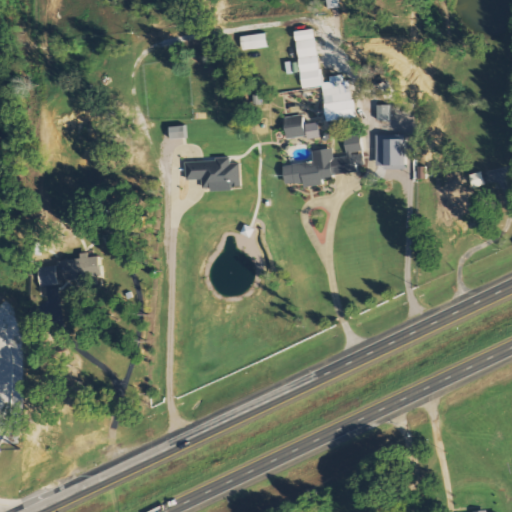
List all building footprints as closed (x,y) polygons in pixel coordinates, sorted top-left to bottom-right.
[(329,121),(355,118),(351,74),(331,76),(332,81),(324,82),(318,28),(299,30),(305,88),(325,86),(329,121)] [(392,104),(380,105),(380,119),(393,119),(392,104)] [(286,117),(290,138),(309,135),(305,114),(286,117)] [(286,165),(288,184),(308,181),(308,186),(326,184),(326,176),(361,172),(360,165),(367,164),(365,152),(363,135),(346,137),(348,155),(336,157),(335,148),(315,150),(316,161),(286,165)] [(408,163),(408,137),(379,136),(379,163),(408,163)] [(188,160),(189,180),(205,179),(205,189),(243,188),(242,163),(233,163),(233,159),(188,160)] [(443,168),(445,181),(455,179),(452,166),(443,168)] [(469,199),(463,178),(444,183),(451,209),(444,211),(447,219),(494,206),(490,193),(469,199)] [(84,278),(82,260),(41,264),(43,282),(84,278)]
